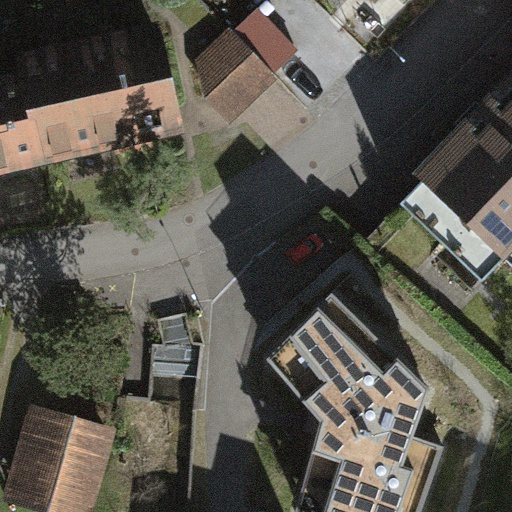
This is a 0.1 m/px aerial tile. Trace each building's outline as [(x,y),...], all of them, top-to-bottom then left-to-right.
[(287,52),(248,10),(225,31),(264,73),(287,52)] [(13,77),(0,80),(0,166),(169,128),(146,30),(10,61),(13,77)] [(219,101),(225,108),(264,73),(225,31),(193,62),(199,95),(213,108),(219,101)] [(511,83),(402,204),(484,282),(511,252),(511,83)] [(259,511),(441,511),(449,487),(421,464),(463,403),(325,307),(263,380),(276,391),(237,438),(272,465),(259,511)] [(46,410),(22,495),(80,511),(104,427),(46,410)]
